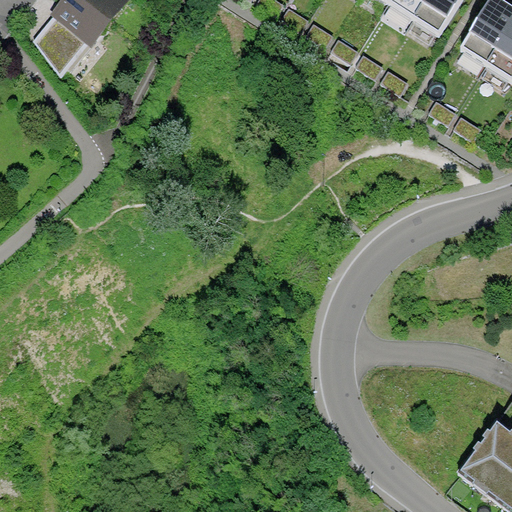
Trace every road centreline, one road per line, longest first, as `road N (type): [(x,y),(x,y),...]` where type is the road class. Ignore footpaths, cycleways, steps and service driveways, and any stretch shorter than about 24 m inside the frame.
road 1 (residential): [(433,511),(383,475),(346,421),(337,360),(351,305),(375,254),(421,227),(511,202)]
road 2 (track): [(490,208),(471,178),(412,147),(365,153),(326,183)]
road 3 (track): [(101,159),(0,22)]
road 4 (track): [(0,257),(101,159)]
